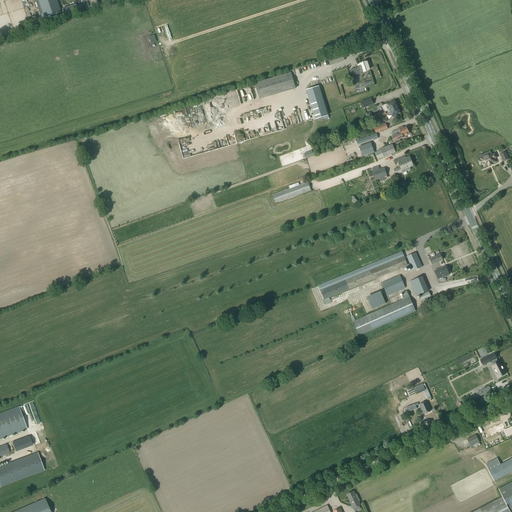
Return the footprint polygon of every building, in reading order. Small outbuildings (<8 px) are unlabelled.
[(33,0),(40,19),(59,13),(54,0),(33,0)] [(76,7),(78,13),(90,9),(88,3),(76,7)] [(345,61),(343,55),(328,60),(330,65),(330,66),(345,61)] [(358,66),(361,73),(370,70),(367,62),(360,64),(360,65),(358,66)] [(320,82),(348,76),(346,66),(318,73),(320,82)] [(291,73),(255,83),(259,99),(296,88),(291,74),(291,73)] [(328,116),(319,86),(306,90),(315,119),(328,116)] [(372,102),(371,98),(361,102),(363,108),(368,107),(367,104),(372,102)] [(385,112),(387,111),(398,107),(397,104),(397,103),(396,102),(395,101),(395,100),(387,104),(389,109),(387,110),(386,109),(384,110),(385,112)] [(399,109),(398,107),(387,111),(388,113),(390,112),(392,117),(393,117),(393,118),(396,117),(396,115),(401,113),(400,112),(400,111),(400,110),(399,109)] [(386,124),(374,129),(376,133),(388,129),(386,124)] [(408,129),(406,127),(403,128),(403,127),(397,129),(398,133),(392,136),(391,136),(393,139),(394,139),(396,144),(400,142),(399,139),(403,138),(403,137),(409,134),(409,132),(409,131),(408,130),(408,129)] [(376,133),(363,138),(364,142),(373,139),(373,140),(378,138),(376,133)] [(371,143),(359,147),(362,156),(374,152),(371,143)] [(381,150),(375,153),(377,160),(395,153),(392,144),(380,149),(381,150)] [(508,158),(505,152),(499,154),(502,161),(508,158)] [(488,165),(488,166),(492,164),(495,162),(494,159),(497,158),(495,154),(492,155),(492,154),(480,159),(481,160),(478,161),(480,165),(483,164),(484,167),(488,165)] [(413,166),(409,157),(406,158),(405,156),(397,160),(400,167),(394,170),(396,176),(403,173),(410,170),(410,169),(409,167),(413,166)] [(386,176),(384,168),(372,172),(375,180),(386,176)] [(308,182),(272,196),(275,204),(311,190),(308,182)] [(402,251),(318,286),(324,300),(407,265),(402,251)] [(407,256),(413,271),(419,268),(422,267),(416,253),(407,256)] [(440,254),(429,259),(432,265),(443,260),(440,254)] [(446,266),(435,271),(438,279),(445,276),(446,277),(448,276),(448,275),(449,275),(446,266)] [(400,275),(382,283),(387,296),(405,288),(400,275)] [(422,276),(410,281),(416,296),(429,291),(422,276)] [(404,299),(353,321),(359,335),(415,311),(406,291),(402,293),(404,299)] [(381,292),(367,297),(372,308),(386,303),(381,292)] [(429,292),(420,296),(422,301),(431,297),(429,292)] [(494,353),(480,360),(483,366),(492,361),(494,365),(492,365),(498,377),(505,374),(499,362),(498,362),(496,359),(497,358),(494,353)] [(422,384),(413,388),(416,394),(425,390),(422,384)] [(426,402),(419,405),(424,414),(430,412),(426,402)] [(416,406),(415,404),(406,408),(408,412),(417,409),(416,406)] [(0,439),(27,429),(19,407),(0,414),(0,439)] [(488,438),(505,430),(502,423),(485,431),(488,438)] [(476,435),(466,439),(470,447),(479,442),(476,435)] [(6,445),(0,446),(0,456),(10,453),(6,445)] [(0,487),(42,472),(35,454),(0,466),(0,487)] [(511,471),(511,458),(489,470),(494,481),(511,471)] [(502,496),(471,511),(510,511),(511,511),(511,510),(511,482),(499,489),(502,496)] [(353,491),(347,495),(353,508),(360,505),(358,501),(359,501),(356,495),(355,495),(353,491)] [(49,511),(44,499),(14,511),(49,511)]
